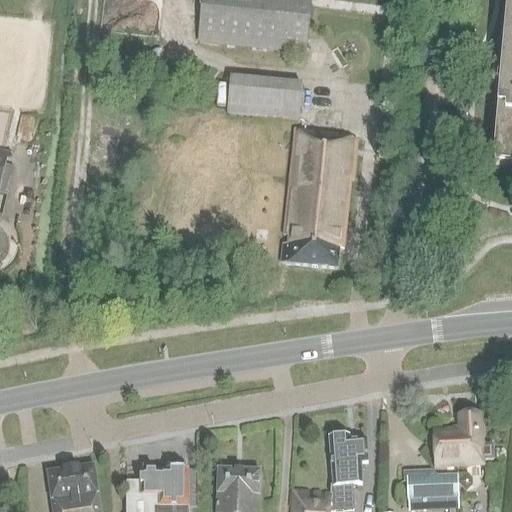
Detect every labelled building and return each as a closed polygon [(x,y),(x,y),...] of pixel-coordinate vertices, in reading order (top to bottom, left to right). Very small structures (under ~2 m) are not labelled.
[(307,0),(204,0),(200,44),(302,55),(307,0)] [(511,0),(510,0),(503,91),(497,170),(511,171),(511,0)] [(219,79),(217,116),(289,120),(290,82),(219,79)] [(339,138),(293,133),(282,238),(287,238),(286,248),(281,248),(279,267),(337,272),(339,252),(343,253),(351,182),(353,182),(357,145),(353,145),(354,142),(339,141),(339,138)] [(0,192),(9,156),(0,153),(0,192)] [(436,439),(438,469),(481,466),(481,462),(493,461),(492,448),(487,448),(484,436),(477,436),(476,419),(461,420),(461,430),(453,431),(454,438),(436,439)] [(331,495),(329,511),(353,511),(352,487),(362,487),(361,465),(368,465),(367,443),(349,444),(348,439),(330,441),(333,489),(332,489),(331,495)] [(51,511),(101,511),(95,468),(47,474),(51,511)] [(188,511),(187,474),(184,474),(180,470),(174,470),(170,475),(167,475),(167,476),(159,477),(141,478),(141,488),(126,488),(126,511),(188,511)] [(257,511),(258,475),(217,474),(216,511),(257,511)] [(467,494),(472,488),(472,481),(466,475),(459,482),(459,487),(467,494)] [(459,480),(415,481),(409,481),(409,504),(409,511),(452,511),(459,511),(458,502),(460,502),(459,480)] [(293,493),(291,511),(329,511),(331,495),(293,493)]
